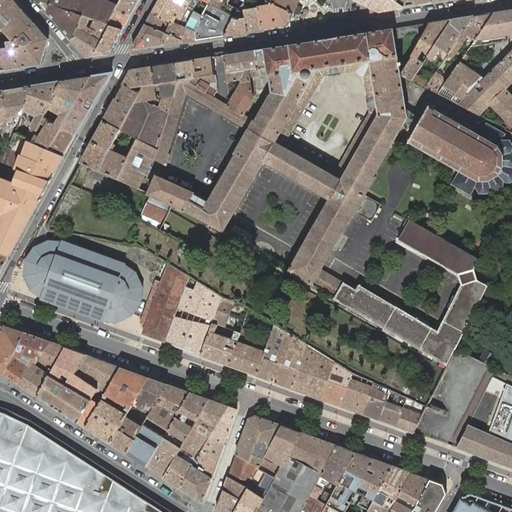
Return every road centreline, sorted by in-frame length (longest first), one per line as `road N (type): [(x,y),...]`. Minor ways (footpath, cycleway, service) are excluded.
road 1 (residential): [(248,396),(0,305)]
road 2 (residential): [(0,292),(122,60)]
road 3 (residential): [(461,473),(248,396)]
road 4 (residential): [(341,25),(122,60)]
road 5 (residential): [(0,393),(183,511)]
road 6 (residential): [(504,0),(341,25)]
road 7 (residential): [(248,396),(205,511)]
